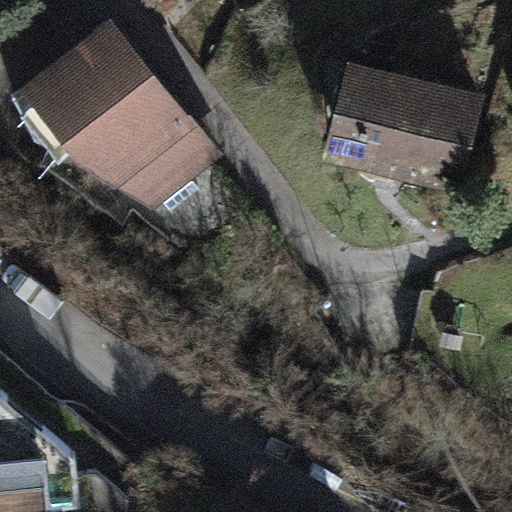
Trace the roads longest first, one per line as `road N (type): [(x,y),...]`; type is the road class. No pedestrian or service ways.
road 1 (residential): [(511,235),(399,271),(315,249),(113,0)]
road 2 (residential): [(0,278),(273,489),(322,511)]
